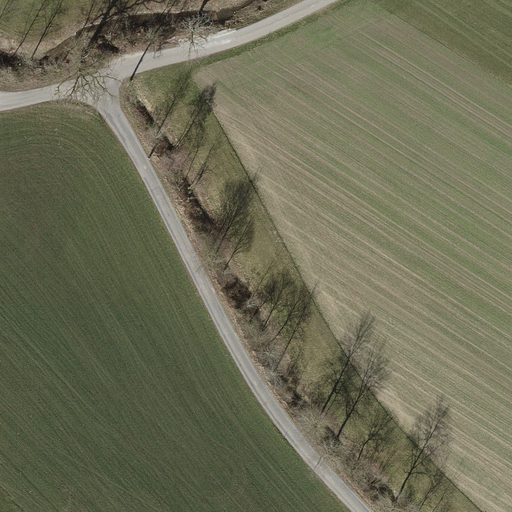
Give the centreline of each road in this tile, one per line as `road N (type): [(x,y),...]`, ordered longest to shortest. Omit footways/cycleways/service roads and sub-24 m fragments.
road 1 (track): [(366,511),(260,387),(102,79)]
road 2 (track): [(318,0),(250,33),(102,79)]
